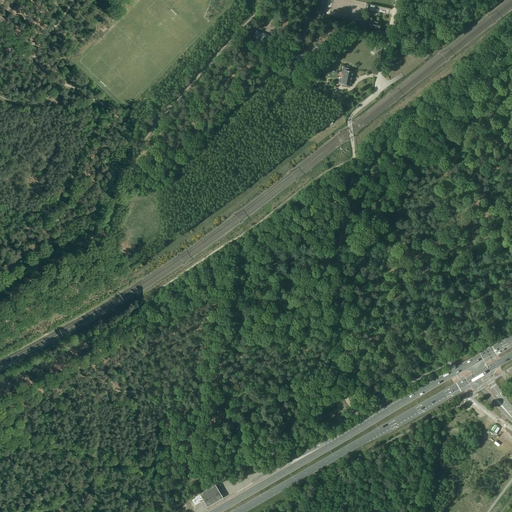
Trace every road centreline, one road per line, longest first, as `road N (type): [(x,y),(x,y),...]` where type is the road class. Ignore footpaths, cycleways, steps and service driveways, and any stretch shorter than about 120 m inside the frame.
road 1 (track): [(9,381),(129,314),(354,158)]
road 2 (primary): [(472,362),(215,511)]
road 3 (track): [(165,111),(101,231),(0,326)]
road 4 (primary): [(237,511),(475,376)]
road 5 (track): [(388,36),(262,9),(165,111)]
road 6 (track): [(232,278),(31,391),(21,425)]
road 7 (track): [(355,414),(344,381),(338,297),(354,158)]
road 8 (track): [(241,236),(198,479)]
road 9 (track): [(354,158),(392,144),(414,162),(436,161),(511,57)]
road 10 (track): [(0,220),(53,206),(90,139),(105,107),(57,104)]
road 11 (unclassified): [(167,511),(208,483),(355,414)]
road 12 (track): [(12,434),(208,483)]
road 13 (track): [(214,386),(59,406),(21,425)]
road 14 (unclassified): [(396,0),(375,91),(354,112)]
